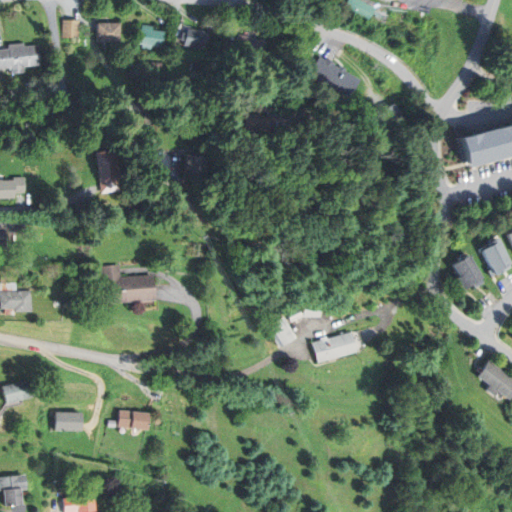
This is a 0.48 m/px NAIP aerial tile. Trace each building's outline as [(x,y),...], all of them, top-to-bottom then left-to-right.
[(358,0),(349,0),(346,6),(370,19),(375,9),(358,0)] [(419,33),(421,26),(394,15),(391,22),(419,33)] [(62,20),(63,38),(78,38),(78,20),(62,20)] [(95,23),(96,42),(118,41),(118,23),(95,23)] [(141,25),(139,44),(162,46),(164,32),(151,30),(151,26),(141,25)] [(186,29),(184,44),(200,47),(202,31),(186,29)] [(238,35),(235,49),(260,53),(263,40),(238,35)] [(0,49),(0,67),(11,67),(12,73),(24,72),(24,66),(39,65),(37,45),(22,46),(22,44),(7,45),(8,49),(0,49)] [(320,57),(310,74),(349,96),(359,79),(320,57)] [(379,112),(389,126),(400,117),(390,104),(379,112)] [(227,111),(225,125),(240,127),(239,132),(264,135),(266,119),(242,116),(243,113),(227,111)] [(511,123),(457,138),(465,167),(511,154),(511,123)] [(93,152),(100,192),(120,189),(114,149),(93,152)] [(182,155),(180,177),(200,179),(203,157),(182,155)] [(0,180),(0,197),(13,197),(13,191),(24,190),(23,176),(11,177),(12,180),(0,180)] [(482,250),(496,275),(511,266),(511,264),(496,237),(489,242),(491,245),(482,250)] [(452,264),(459,276),(456,278),(462,289),(474,282),(476,286),(484,281),(469,254),(452,264)] [(101,265),(102,285),(109,285),(110,302),(153,299),(151,274),(119,277),(118,264),(101,265)] [(0,291),(0,308),(13,308),(13,311),(30,311),(30,291),(0,291)] [(268,325),(279,345),(294,337),(283,317),(268,325)] [(311,343),(316,361),(354,351),(349,332),(311,343)] [(486,360),(474,376),(506,399),(511,389),(511,383),(509,381),(511,379),(486,360)] [(2,386),(6,402),(30,396),(26,380),(2,386)] [(118,410),(117,426),(145,429),(147,413),(118,410)] [(54,412),(53,429),(79,430),(80,412),(54,412)] [(0,476),(0,491),(1,491),(2,506),(19,504),(17,489),(24,488),(22,474),(0,476)] [(62,498),(63,511),(73,511),(93,510),(91,494),(62,498)]
